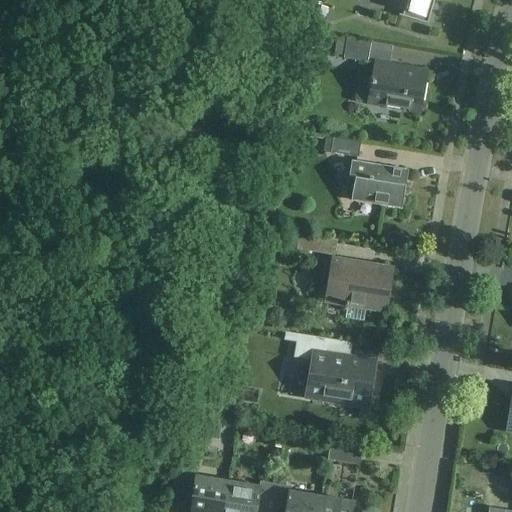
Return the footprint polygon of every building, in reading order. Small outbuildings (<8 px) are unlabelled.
[(393,0),(392,4),(405,8),(402,18),(427,25),(434,0),(393,0)] [(331,19),(313,16),(311,30),(329,33),(331,19)] [(367,63),(370,43),(346,39),(336,38),(333,55),(343,57),(343,59),(367,63)] [(375,64),(368,104),(419,113),(426,74),(375,64)] [(330,154),(357,158),(360,142),(333,138),(330,154)] [(349,178),(355,179),(352,197),(380,202),(379,206),(402,210),(408,171),(352,162),(349,178)] [(293,234),(291,250),(334,257),(337,241),(293,234)] [(333,258),(326,300),(345,303),(345,309),(347,309),(348,307),(385,313),(392,268),(333,258)] [(352,344),(324,339),(285,333),(283,341),(296,343),(293,359),(310,361),(304,395),(322,397),(366,405),(373,365),(349,362),(352,344)] [(359,467),(362,451),(330,445),(327,461),(359,467)] [(198,471),(182,469),(175,505),(185,506),(183,511),(223,511),(228,482),(198,477),(198,471)] [(260,487),(228,482),(223,511),(271,511),(276,484),(261,482),(260,487)] [(319,511),(322,498),(292,493),(293,487),(276,484),(271,511),(319,511)] [(352,511),(354,503),(322,498),(319,511),(352,511)]
